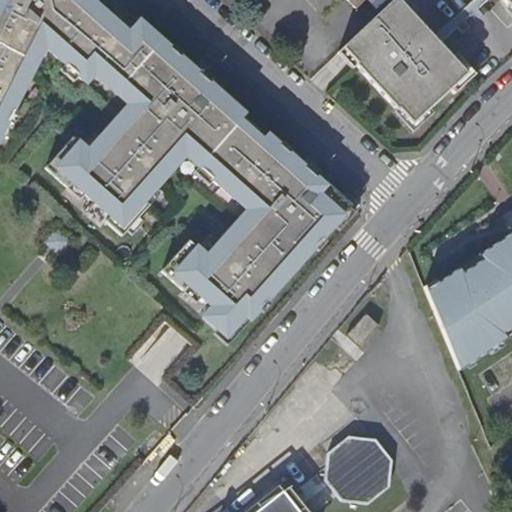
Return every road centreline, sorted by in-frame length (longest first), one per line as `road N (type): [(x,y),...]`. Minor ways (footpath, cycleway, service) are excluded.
road 1 (residential): [(416,206),(160,511)]
road 2 (residential): [(187,0),(416,206)]
road 3 (residential): [(511,110),(416,206)]
